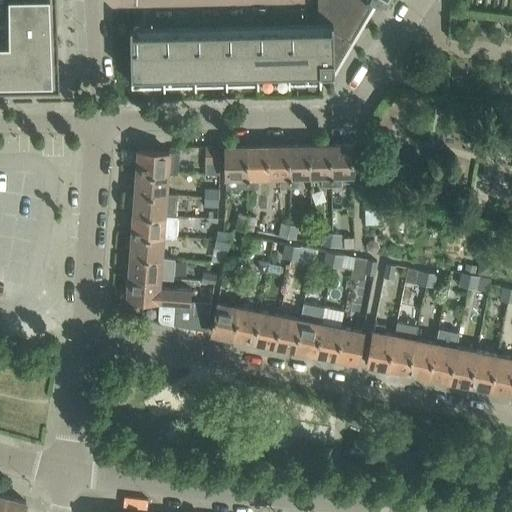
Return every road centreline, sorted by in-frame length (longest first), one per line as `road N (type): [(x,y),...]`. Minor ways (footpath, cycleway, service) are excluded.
road 1 (residential): [(511,419),(81,331)]
road 2 (residential): [(427,0),(356,120),(332,129),(97,124)]
road 3 (residential): [(313,505),(67,470)]
road 4 (residential): [(97,124),(81,331)]
road 5 (residential): [(81,331),(67,470)]
road 6 (residential): [(97,124),(96,0)]
